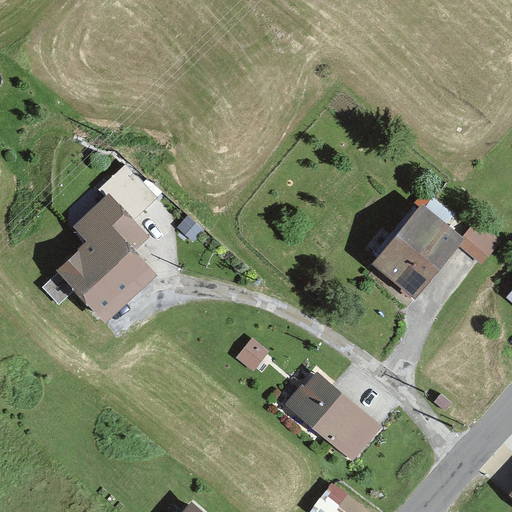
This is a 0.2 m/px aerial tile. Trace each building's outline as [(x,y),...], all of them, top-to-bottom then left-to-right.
[(47,289),(62,305),(80,288),(108,317),(154,273),(132,250),(147,236),(134,221),(159,197),(129,166),(103,190),(113,199),(87,223),(101,238),(47,289)] [(437,203),(427,214),(447,231),(457,220),(437,203)] [(447,231),(427,214),(385,264),(422,293),(463,244),(447,231)] [(101,238),(87,223),(82,228),(95,242),(101,238)] [(482,229),(466,248),(487,266),(503,246),(482,229)] [(254,366),(265,351),(253,342),(242,357),(254,366)] [(332,438),(343,447),(365,418),(355,408),(354,406),(319,375),(306,392),(308,395),(298,408),(331,435),(332,438)] [(290,402),(298,408),(308,395),(306,392),(302,389),(290,402)] [(437,400),(448,410),(455,402),(443,392),(437,400)] [(378,428),(365,418),(343,447),(354,457),(378,428)] [(337,478),(315,506),(322,511),(372,511),(375,509),(337,478)]
